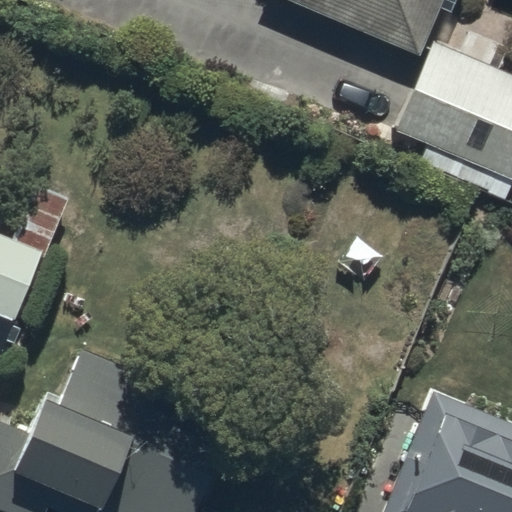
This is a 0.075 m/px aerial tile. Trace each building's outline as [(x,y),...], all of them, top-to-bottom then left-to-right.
[(281,0),(420,57),(443,0),(281,0)] [(425,59),(390,138),(511,192),(511,75),(433,41),(425,59)] [(0,345),(37,254),(41,256),(66,195),(33,182),(11,236),(0,231),(0,345)] [(188,511),(231,412),(78,347),(56,400),(40,393),(25,430),(0,419),(0,508),(9,511),(43,511),(46,506),(59,511),(188,511)] [(511,511),(511,422),(430,390),(380,511),(511,511)]
